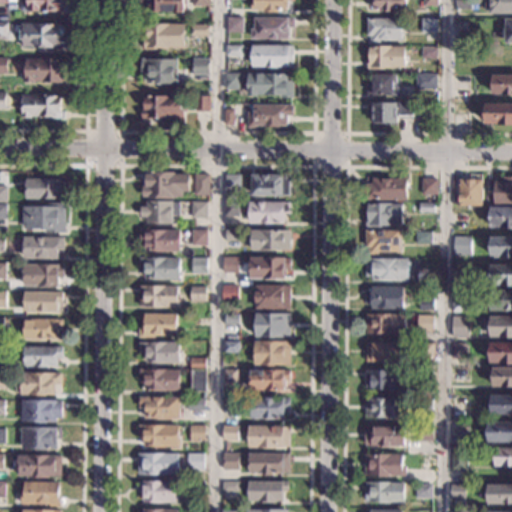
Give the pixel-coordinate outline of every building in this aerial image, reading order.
[(62,0),(61,12),(27,11),(27,2),(25,2),(25,0),(62,0)] [(187,0),(187,5),(184,5),(184,14),(148,13),(148,3),(142,3),(142,0),(187,0)] [(294,0),(294,1),(287,1),(287,11),(279,11),(279,13),(263,13),(263,11),(251,11),(251,1),(254,1),(254,0),(294,0)] [(406,0),(406,5),(402,5),(402,11),(374,11),(374,2),(368,1),(368,0),(406,0)] [(472,0),(472,10),(456,9),(456,0),(472,0)] [(511,0),(511,12),(490,12),(490,10),(485,10),(485,2),(490,2),(490,0),(511,0)] [(243,33),(226,33),(226,17),(229,17),(243,17),(243,33)] [(294,28),(289,28),(289,40),(251,39),(251,29),(254,29),(254,18),(294,19),(294,28)] [(402,41),(380,41),(380,43),(370,43),(370,37),(367,37),(367,18),(402,19),(402,41)] [(437,34),(421,34),(421,19),(437,20),(437,34)] [(511,19),(511,43),(506,43),(506,39),(503,39),(503,28),(505,28),(505,19),(511,19)] [(8,40),(0,40),(0,22),(8,22),(8,40)] [(60,26),(61,26),(64,29),(64,35),(61,38),(67,38),(67,48),(20,47),(20,24),(60,24),(60,26)] [(185,48),(168,47),(168,50),(144,50),(144,35),(146,35),(146,25),(185,25),(185,48)] [(209,25),(209,37),(191,37),(191,25),(209,25)] [(242,56),(226,56),(226,45),(242,45),(242,56)] [(294,67),(251,67),(252,46),(294,46),(294,67)] [(405,47),(405,69),(384,68),(384,70),(368,70),(368,58),(369,58),(370,46),(405,47)] [(437,59),(422,59),(422,48),(437,48),(437,59)] [(63,73),(67,73),(67,84),(22,83),(22,76),(25,76),(26,59),(63,60),(63,73)] [(209,75),(192,75),(192,59),(209,59),(209,75)] [(177,84),(168,84),(168,85),(156,85),(156,84),(145,83),(146,81),(144,81),(145,72),(141,72),(141,60),(178,60),(177,84)] [(241,74),(240,90),(224,90),(224,73),(241,74)] [(288,81),(293,81),(293,98),(280,98),(280,96),(248,95),(248,74),(288,74),(288,81)] [(396,75),(396,83),(393,83),(393,87),(397,87),(397,97),(367,96),(367,83),(373,83),(373,75),(396,75)] [(436,75),(436,89),(415,89),(416,75),(436,75)] [(511,94),(493,94),(493,76),(511,76),(511,94)] [(183,103),(187,103),(186,112),(183,112),(183,119),(152,118),(152,120),(141,120),(141,109),(143,109),(143,95),(183,96),(183,103)] [(62,111),(65,111),(65,121),(49,120),(49,118),(39,118),(39,117),(31,116),(30,119),(22,119),(22,96),(62,96),(62,111)] [(210,110),(208,110),(208,112),(196,112),(196,111),(194,111),(194,96),(210,96),(210,110)] [(468,130),(452,130),(453,103),(468,103),(468,130)] [(418,117),(413,117),(413,119),(397,118),(397,124),(373,124),(373,114),(367,114),(367,104),(418,104),(418,117)] [(511,124),(484,124),(484,120),(481,120),(481,111),(486,111),(486,104),(511,104),(511,124)] [(294,117),(288,117),(288,126),(280,126),(280,128),(265,128),(265,126),(256,126),(256,128),(247,128),(248,112),(254,112),(254,105),(294,106),(294,117)] [(234,126),(224,126),(224,110),(226,110),(234,110),(234,126)] [(160,172),(174,173),(174,174),(189,175),(189,192),(183,192),(183,197),(174,197),(174,200),(147,200),(147,197),(142,197),(142,186),(146,186),(147,170),(160,170),(160,172)] [(482,207),(458,206),(458,180),(469,180),(469,174),(482,174),(482,207)] [(209,196),(194,195),(194,175),(196,175),(209,175),(209,196)] [(240,191),(224,190),(224,175),(240,175),(240,191)] [(289,196),(251,196),(251,175),(289,175),(289,196)] [(407,202),(365,201),(366,184),(372,184),(372,178),(407,178),(407,202)] [(511,206),(484,206),(484,192),(494,192),(494,181),(503,181),(503,178),(511,178),(511,206)] [(437,196),(421,195),(421,179),(437,179),(437,196)] [(60,188),(64,188),(64,199),(26,199),(26,180),(60,180),(60,188)] [(0,201),(7,202),(8,185),(0,185),(0,201)] [(173,203),(180,203),(179,216),(174,216),(174,224),(146,224),(146,218),(140,218),(140,207),(146,207),(146,201),(173,201),(173,203)] [(239,217),(223,217),(224,201),(239,202),(239,217)] [(207,218),(191,218),(191,202),(207,202),(207,218)] [(290,215),(284,215),(284,225),(248,224),(249,202),(290,202),(290,215)] [(391,205),(403,205),(403,225),(381,226),(381,227),(365,227),(365,218),(367,218),(368,203),(391,203),(391,205)] [(434,213),(419,213),(419,203),(434,203),(434,213)] [(65,233),(45,233),(45,229),(22,229),(22,207),(45,207),(45,204),(66,204),(65,233)] [(511,229),(500,229),(501,227),(490,227),(490,207),(511,207),(511,229)] [(400,253),(378,252),(378,255),(368,255),(368,248),(365,248),(365,230),(400,231),(400,253)] [(180,252),(145,251),(145,244),(140,244),(140,231),(180,231),(180,252)] [(207,246),(191,246),(191,231),(207,231),(207,246)] [(240,241),(225,241),(225,231),(240,231),(240,241)] [(290,250),(251,250),(251,231),(290,231),(290,250)] [(431,244),(415,244),(415,232),(432,232),(431,244)] [(64,251),(59,251),(59,260),(23,259),(23,237),(64,238),(64,251)] [(470,256),(453,255),(453,237),(471,238),(470,256)] [(511,258),(501,258),(501,257),(490,256),(491,238),(511,238),(511,258)] [(238,273),(223,273),(223,257),(238,257),(238,273)] [(180,280),(166,280),(166,281),(144,281),(144,271),(139,271),(140,258),(180,259),(180,280)] [(291,269),(286,269),(286,277),(284,277),(284,280),(250,279),(250,258),(291,259),(291,269)] [(206,274),(191,274),(191,259),(206,259),(206,274)] [(409,282),(372,281),(372,277),(365,277),(365,260),(409,260),(409,282)] [(64,278),(58,278),(58,287),(23,286),(23,264),(64,265),(64,278)] [(511,287),(499,287),(499,286),(490,286),(491,265),(511,265),(511,287)] [(290,310),(256,309),(256,285),(290,286),(290,310)] [(178,307),(139,307),(140,286),(178,287),(178,307)] [(238,302),(222,302),(222,286),(238,286),(238,302)] [(205,303),(191,302),(191,287),(206,287),(205,303)] [(403,310),(372,309),(372,305),(365,305),(365,292),(369,292),(370,287),(403,287),(403,310)] [(465,313),(452,313),(452,291),(465,291),(465,313)] [(511,311),(490,311),(490,291),(511,291),(511,311)] [(63,302),(58,302),(58,312),(24,312),(24,292),(63,293),(63,302)] [(177,336),(155,336),(155,339),(139,338),(139,328),(144,328),(144,314),(177,314),(177,336)] [(238,325),(224,325),(224,314),(238,314),(238,325)] [(291,337),(255,336),(256,314),(258,314),(291,315),(291,337)] [(406,335),(366,334),(366,315),(406,315),(406,335)] [(434,316),(433,333),(416,332),(417,315),(434,316)] [(453,337),(470,337),(469,316),(452,316),(453,337)] [(511,339),(499,339),(499,337),(490,337),(491,317),(511,317),(511,339)] [(63,329),(58,329),(57,340),(23,339),(24,319),(63,319),(63,329)] [(239,354),(223,354),(223,342),(239,342),(239,354)] [(290,366),(254,365),(254,342),(290,342),(290,366)] [(180,364),(146,363),(146,356),(139,356),(139,343),(180,343),(180,364)] [(406,363),(366,362),(366,343),(406,343),(406,363)] [(434,343),(434,358),(418,357),(418,343),(434,343)] [(465,359),(450,359),(451,343),(465,344),(465,359)] [(511,365),(499,365),(500,363),(490,363),(490,343),(511,343),(511,365)] [(62,359),(58,359),(57,367),(24,366),(24,347),(62,347),(62,359)] [(205,369),(190,369),(190,358),(206,358),(205,369)] [(511,387),(492,387),(493,368),(511,368),(511,387)] [(180,392),(145,392),(145,383),(139,383),(139,370),(180,370),(180,392)] [(204,392),(191,392),(191,370),(205,370),(204,392)] [(237,387),(223,387),(223,370),(237,370),(237,387)] [(290,381),(285,381),(285,391),(249,391),(249,381),(247,381),(247,371),(290,371),(290,381)] [(405,390),(365,390),(366,371),(406,371),(405,390)] [(432,382),(417,382),(417,372),(432,372),(432,382)] [(61,385),(55,385),(55,396),(20,395),(20,392),(17,392),(17,381),(20,381),(20,373),(61,374),(61,385)] [(511,414),(491,414),(491,396),(511,396),(511,414)] [(180,419),(144,418),(144,409),(138,409),(138,397),(180,398),(180,419)] [(290,409),(285,409),(285,419),(250,419),(250,397),(290,398),(290,409)] [(238,414),(223,414),(224,398),(238,398),(238,414)] [(204,411),(187,411),(187,399),(204,399),(204,411)] [(405,418),(365,418),(365,399),(405,399),(405,418)] [(62,418),(56,418),(56,422),(21,422),(21,400),(62,401),(62,418)] [(432,410),(416,410),(416,400),(432,400),(432,410)] [(511,443),(487,443),(488,422),(489,422),(511,422),(511,443)] [(238,441),(223,441),(223,425),(238,425),(238,441)] [(179,447),(164,447),(164,448),(144,448),(144,438),(138,438),(138,426),(179,426),(179,447)] [(205,441),(189,441),(190,426),(205,426),(205,441)] [(289,448),(247,448),(247,426),(289,427),(289,448)] [(404,446),(365,446),(365,427),(404,427),(404,446)] [(433,441),(416,441),(417,440),(415,440),(415,427),(433,427),(433,441)] [(62,439),(56,439),(56,450),(21,450),(21,428),(62,428),(62,439)] [(467,471),(451,471),(451,449),(467,449),(467,471)] [(511,466),(494,466),(495,449),(511,449),(511,466)] [(178,476),(138,475),(138,453),(178,454),(178,476)] [(239,470),(222,470),(222,453),(239,454),(239,470)] [(204,471),(187,471),(188,454),(204,454),(204,471)] [(289,475),(248,474),(248,454),(289,454),(289,475)] [(403,467),(406,467),(406,477),(364,476),(365,455),(403,455),(403,467)] [(433,470),(417,470),(417,455),(433,455),(433,470)] [(61,477),(50,477),(50,478),(28,478),(28,477),(18,476),(18,456),(61,456),(61,477)] [(288,490),(283,490),(283,502),(248,501),(248,480),(289,481),(288,490)] [(178,503),(164,503),(164,504),(143,504),(143,492),(137,492),(137,482),(178,483),(178,503)] [(204,492),(189,492),(189,482),(204,482),(204,492)] [(238,492),(222,491),(222,482),(224,482),(238,483),(238,492)] [(59,494),(61,494),(61,507),(21,506),(21,496),(23,496),(23,483),(59,483),(59,494)] [(404,504),(365,503),(365,483),(401,483),(404,483),(404,504)] [(432,499),(415,499),(415,485),(432,485),(432,499)] [(465,500),(450,500),(450,485),(465,485),(465,500)] [(511,504),(487,504),(487,485),(511,485),(511,504)]
